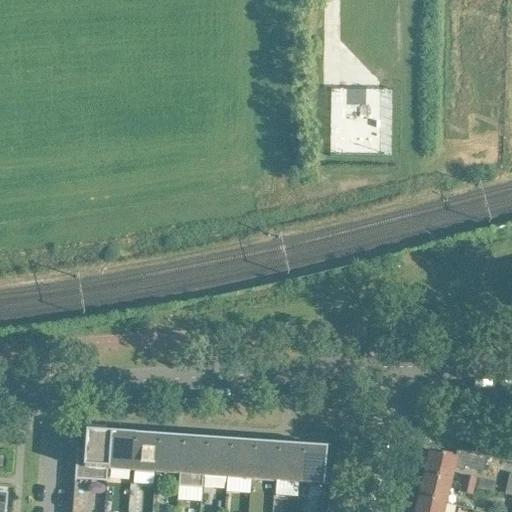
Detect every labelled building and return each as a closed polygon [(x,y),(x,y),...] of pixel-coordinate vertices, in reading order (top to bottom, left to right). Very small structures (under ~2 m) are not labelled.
[(360,119),(359,143),(369,143),(369,119),(360,119)] [(106,483),(107,471),(109,435),(84,433),(83,453),(77,452),(77,450),(76,449),(74,483),(75,483),(75,481),(106,483)] [(131,472),(133,437),(109,435),(107,471),(131,472)] [(154,474),(157,438),(133,437),(131,472),(154,474)] [(178,476),(181,440),(157,438),(154,474),(178,476)] [(202,477),(205,442),(181,440),(178,476),(178,488),(202,490),(202,477)] [(226,479),(229,443),(205,442),(202,477),(226,479)] [(250,481),(253,445),(229,443),(226,479),(250,481)] [(274,483),(277,447),(253,445),(250,481),(274,483)] [(298,484),(301,448),(277,447),(274,483),(298,484)] [(325,450),(301,448),(298,484),(329,486),(329,489),(330,489),(335,468),(334,468),(333,470),(324,470),(325,450)] [(450,482),(453,469),(463,472),(464,468),(483,473),(487,458),(456,451),(454,459),(452,458),(453,455),(443,453),(442,456),(428,453),(422,476),(450,482)] [(444,505),(450,482),(422,476),(417,499),(444,505)] [(464,476),(462,485),(472,488),(492,493),(494,483),(464,476)] [(471,495),(472,488),(462,485),(460,493),(471,495)] [(170,511),(198,511),(203,503),(180,490),(168,511),(170,511)] [(442,511),(444,505),(417,499),(413,511),(442,511)]
